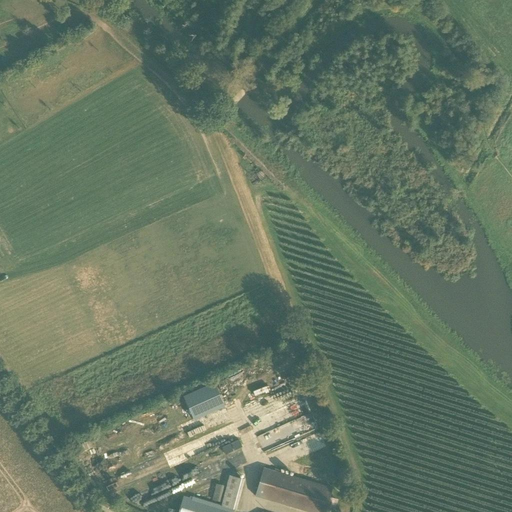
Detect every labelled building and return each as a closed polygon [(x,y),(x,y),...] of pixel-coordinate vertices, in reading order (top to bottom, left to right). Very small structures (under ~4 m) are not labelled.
[(198,420),(230,407),(221,382),(189,395),(198,420)] [(302,385),(244,406),(260,452),(318,431),(302,385)] [(307,440),(312,451),(325,446),(319,434),(307,440)] [(227,455),(244,447),(240,439),(223,447),(227,455)] [(333,488),(299,478),(280,473),(264,468),(255,496),(309,511),(325,511),(327,507),(330,497),(333,488)] [(230,475),(222,502),(221,506),(236,510),(245,480),(230,475)] [(178,511),(234,511),(232,511),(233,510),(192,497),(191,499),(183,496),(178,511)]
